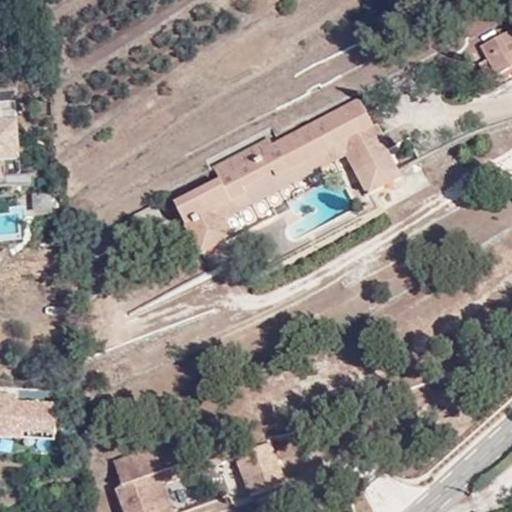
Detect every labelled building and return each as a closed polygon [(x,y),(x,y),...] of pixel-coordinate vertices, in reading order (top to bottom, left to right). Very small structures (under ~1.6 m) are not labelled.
[(511,31),(481,48),(497,79),(511,71),(511,31)] [(218,182),(176,204),(174,205),(204,260),(237,242),(227,224),(347,160),(367,197),(370,195),(372,198),(405,182),(378,128),(376,129),(359,97),(272,145),(270,139),(213,171),(218,182)] [(0,161),(24,160),(19,117),(0,119),(0,161)] [(58,212),(56,191),(31,193),(32,213),(58,212)] [(0,436),(58,440),(59,401),(19,399),(19,393),(0,391),(0,436)] [(153,482),(165,511),(177,511),(169,485),(223,464),(238,460),(255,494),(289,481),(274,439),(241,451),(227,420),(210,426),(219,451),(198,458),(200,462),(153,482)] [(127,511),(165,511),(153,482),(200,462),(198,458),(185,433),(118,462),(126,483),(118,488),(127,511)] [(221,475),(234,504),(247,498),(234,469),(221,475)]
